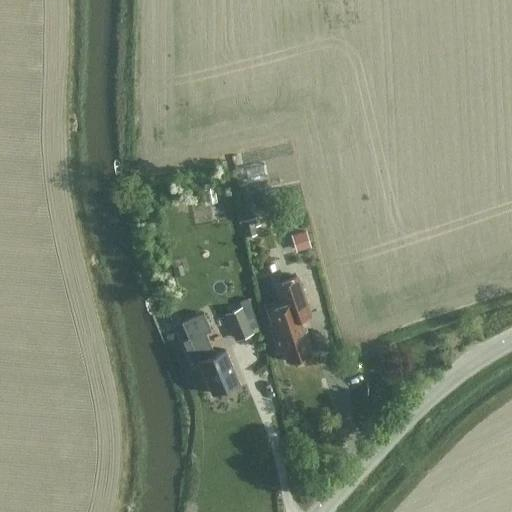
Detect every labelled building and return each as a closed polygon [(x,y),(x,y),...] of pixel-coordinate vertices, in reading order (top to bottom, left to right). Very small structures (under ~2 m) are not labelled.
[(242,221),(245,237),(256,235),(254,226),(260,225),(258,217),(242,221)] [(296,250),(310,246),(305,230),(290,234),(296,250)] [(262,273),(276,269),(274,263),(261,267),(262,273)] [(282,304),(266,309),(272,325),(269,325),(278,352),(284,350),(287,361),(308,354),(311,353),(299,318),(310,314),(297,275),(275,283),(282,304)] [(224,314),(235,340),(253,333),(242,307),(224,314)] [(212,393),(238,382),(225,349),(214,353),(205,332),(211,330),(203,312),(181,321),(188,338),(182,340),(192,364),(199,361),(212,393)]
